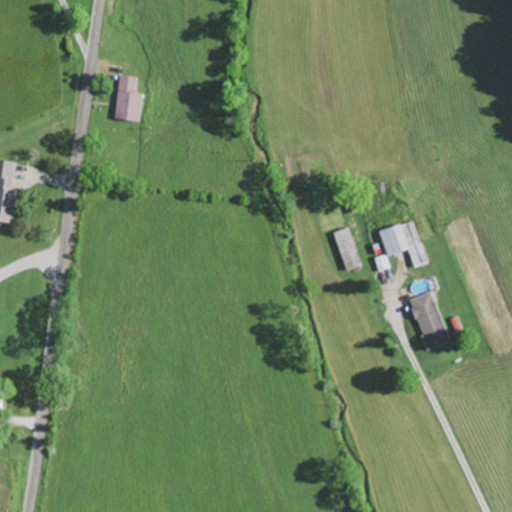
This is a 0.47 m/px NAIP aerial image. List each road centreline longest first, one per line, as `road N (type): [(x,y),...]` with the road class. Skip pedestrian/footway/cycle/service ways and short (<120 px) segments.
road 1 (residential): [(28,511),(99,0)]
road 2 (residential): [(511,489),(430,362),(388,224)]
